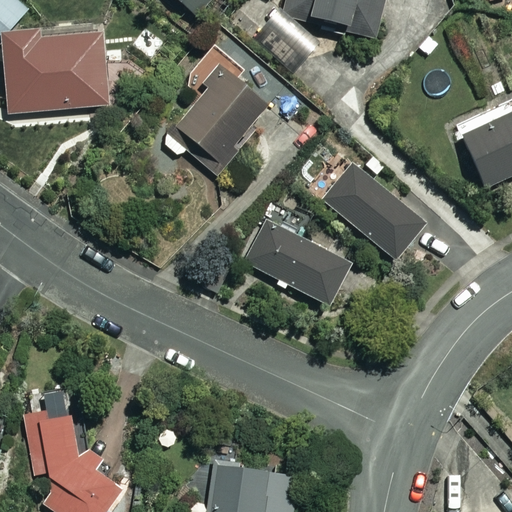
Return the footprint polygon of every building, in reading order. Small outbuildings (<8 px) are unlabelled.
[(0,57),(0,38),(6,38),(31,12),(18,0),(0,0),(0,61),(0,62),(0,57)] [(210,0),(176,0),(196,17),(210,0)] [(285,0),(283,15),(345,28),(344,34),(374,40),(382,0),(285,0)] [(494,69),(473,23),(446,35),(472,93),(487,86),(482,75),(494,69)] [(342,72),(283,30),(266,54),(325,95),(342,72)] [(0,38),(0,57),(0,62),(5,117),(112,109),(106,31),(6,38),(0,38)] [(241,67),(210,46),(184,86),(200,97),(176,133),(225,166),(266,106),(230,82),(241,67)] [(511,177),(511,115),(461,138),(484,190),(511,177)] [(422,227),(355,168),(325,202),(392,261),(422,227)] [(346,266),(267,226),(247,267),(326,307),(346,266)] [(26,421),(32,477),(39,503),(51,511),(103,511),(100,510),(123,472),(88,453),(72,417),(26,421)] [(243,466),(214,462),(206,511),(291,511),(296,478),(242,470),(243,466)]
